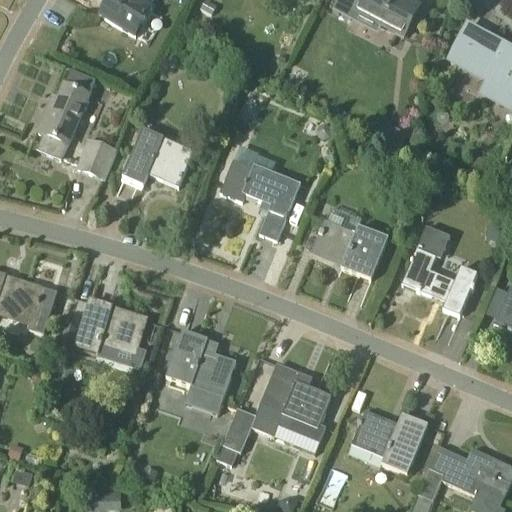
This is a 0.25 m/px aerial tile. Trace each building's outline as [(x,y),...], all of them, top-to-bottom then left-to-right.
[(132,39),(154,0),(110,0),(99,19),(132,39)] [(404,39),(419,11),(396,0),(360,0),(354,13),(404,39)] [(457,47),(450,61),(491,83),(485,95),(511,109),(511,108),(511,53),(467,29),(457,47)] [(95,85),(70,75),(53,114),(48,113),(38,136),(44,139),(38,154),(61,164),(89,99),(95,85)] [(178,192),(191,164),(195,156),(143,134),(122,182),(143,191),(148,178),(178,192)] [(104,184),(116,154),(90,143),(77,173),(104,184)] [(252,173),(233,165),(220,197),(242,206),(245,199),(270,209),(259,238),(277,245),(300,189),(254,170),(252,173)] [(388,242),(359,230),(355,237),(326,224),(313,255),(343,267),(341,272),(371,284),(388,242)] [(430,276),(437,262),(417,253),(402,288),(446,307),(442,314),(459,321),(477,278),(461,272),(455,287),(430,276)] [(44,339),(57,297),(6,281),(6,279),(0,277),(0,320),(29,329),(27,334),(44,339)] [(511,291),(510,291),(493,329),(511,337),(511,291)] [(137,355),(147,323),(89,305),(75,351),(97,358),(102,343),(137,355)] [(66,328),(55,357),(66,361),(76,331),(66,328)] [(226,395),(236,366),(204,355),(208,344),(182,335),(166,382),(191,391),(194,384),(226,395)] [(296,387),(300,378),(277,368),(259,410),(317,434),(331,402),(296,387)] [(240,458),(256,421),(237,414),(222,450),(238,457),(240,458)] [(398,429),(365,415),(352,445),(384,459),(381,468),(407,479),(428,430),(402,419),(398,429)] [(222,450),(216,465),(232,472),(238,457),(222,450)] [(454,492),(475,501),(498,511),(499,511),(511,484),(511,471),(472,453),(454,492)] [(432,505),(443,480),(428,474),(418,499),(432,505)]
